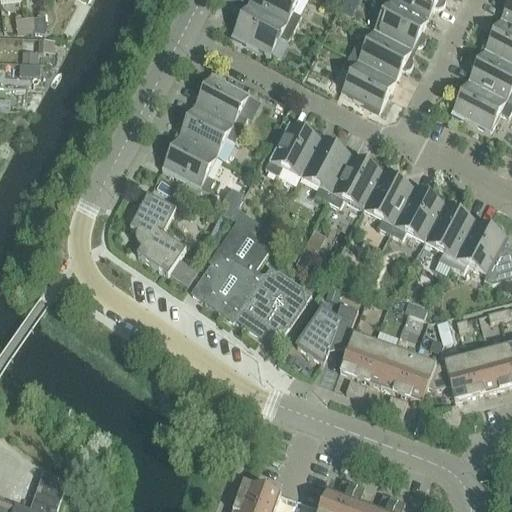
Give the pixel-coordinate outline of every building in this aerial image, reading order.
[(253,0),(248,9),(295,33),(302,21),(293,17),(301,0),(253,0)] [(383,17),(374,35),(412,55),(415,50),(419,51),(422,50),(425,47),(426,43),(425,40),(422,37),(428,25),(381,0),(375,12),(383,17)] [(381,0),(428,25),(435,12),(438,13),(442,12),(445,9),(446,6),(444,2),(442,0),(381,0)] [(501,24),(511,29),(511,0),(505,0),(504,2),(503,5),(504,9),(507,12),(501,24)] [(295,33),(248,9),(242,21),(238,20),(235,21),(232,24),(231,28),(232,31),(235,34),(232,41),(270,61),(280,41),(289,46),(295,33)] [(26,37),(35,36),(35,37),(43,39),(46,35),(44,22),(24,24),(26,37)] [(16,25),(17,38),(26,37),(24,24),(16,25)] [(484,55),(511,69),(511,29),(501,24),(494,36),(490,35),(487,36),(484,39),(483,43),(484,47),(487,49),(484,55)] [(412,55),(374,35),(364,54),(355,49),(349,62),(396,86),(402,74),(406,75),(410,74),(413,67),(412,64),(409,61),(412,55)] [(475,73),(468,86),(511,108),(511,69),(484,55),(482,60),(478,59),(474,61),(472,63),(471,67),(472,71),(475,73)] [(396,86),(349,62),(343,74),(351,78),(341,98),(379,118),(396,86)] [(250,100),(211,80),(195,111),(241,136),(248,124),(239,119),(250,100)] [(511,116),(511,108),(468,86),(452,118),(490,138),(500,118),(509,122),(511,116)] [(241,136),(195,111),(188,124),(184,123),(178,127),(178,134),(181,136),(179,142),(217,162),(226,144),(235,148),(241,136)] [(283,173),(301,182),(321,144),(316,141),(317,137),(316,134),(313,131),(309,130),(305,131),(303,134),(289,127),(265,174),(278,181),(283,173)] [(217,162),(179,142),(176,148),(172,147),(168,148),(166,151),(165,154),(166,158),(169,160),(162,174),(208,199),(215,185),(207,181),(217,162)] [(315,200),(327,207),(352,160),(340,154),(341,150),(340,146),(337,144),(333,143),(329,144),(327,147),(321,144),(301,182),(320,192),(315,200)] [(344,205),(363,215),(383,177),(377,173),(378,170),(377,166),(374,163),(371,163),(367,164),(364,167),(352,160),(327,207),(340,213),(344,205)] [(377,233),(390,240),(414,193),(402,186),(403,183),(402,179),(399,176),(395,176),(392,177),(389,180),(383,177),(363,215),(382,225),(377,233)] [(406,238),(425,247),(445,209),(439,206),(440,202),(439,199),(436,196),(433,195),(429,196),(427,199),(414,193),(390,240),(402,246),(406,238)] [(170,279),(180,265),(186,256),(164,240),(176,216),(148,201),(130,235),(137,238),(136,241),(136,244),(136,247),(137,250),(139,252),(141,254),(137,260),(168,282),(170,279)] [(439,265),(451,272),(476,225),(464,219),(465,215),(463,211),(461,209),(457,208),(453,209),(451,212),(445,209),(425,247),(443,257),(439,265)] [(476,225),(451,272),(463,278),(468,270),(487,280),(484,286),(492,290),(511,284),(511,255),(503,251),(508,242),(501,238),(502,235),(501,231),(498,228),(494,228),(491,229),(488,232),(476,225)] [(236,324),(243,314),(242,314),(262,286),(261,285),(221,257),(192,299),(233,327),(236,324)] [(193,275),(180,265),(170,279),(184,288),(193,275)] [(270,334),(270,333),(283,342),(312,301),(270,272),(261,285),(262,286),(242,314),(243,314),(236,324),(242,328),(241,328),(248,333),(247,334),(249,335),(250,334),(260,341),(260,342),(261,343),(268,333),(270,334)] [(408,308),(405,317),(424,324),(427,315),(408,308)] [(297,352),(323,370),(331,348),(344,353),(358,315),(341,309),(335,324),(322,315),(297,352)] [(498,316),(500,325),(511,322),(509,314),(498,316)] [(498,316),(488,319),(490,328),(500,325),(498,316)] [(467,325),(456,328),(458,336),(469,333),(467,325)] [(339,377),(361,384),(374,347),(353,339),(339,377)] [(361,384),(381,392),(395,354),(374,347),(361,384)] [(511,367),(508,351),(487,356),(497,395),(511,391),(511,367)] [(415,362),(395,354),(381,392),(401,399),(415,362)] [(487,356),(466,362),(476,401),(497,395),(487,356)] [(422,407),(428,392),(436,370),(415,362),(401,399),(422,407)] [(476,401),(466,362),(436,370),(428,392),(435,395),(450,391),(454,406),(476,401)] [(346,398),(354,401),(359,389),(351,386),(346,398)] [(359,389),(354,401),(363,404),(367,392),(359,389)] [(386,413),(395,416),(399,404),(391,401),(386,413)] [(399,404),(395,416),(403,419),(408,407),(399,404)] [(30,511),(57,511),(68,486),(44,477),(30,511)] [(236,506),(250,511),(276,511),(281,499),(244,485),(236,506)] [(351,488),(342,485),(338,497),(347,501),(351,488)] [(365,493),(356,490),(351,502),(360,505),(365,493)] [(364,511),(326,498),(321,511),(364,511)] [(388,511),(392,503),(383,500),(378,511),(388,511)]
